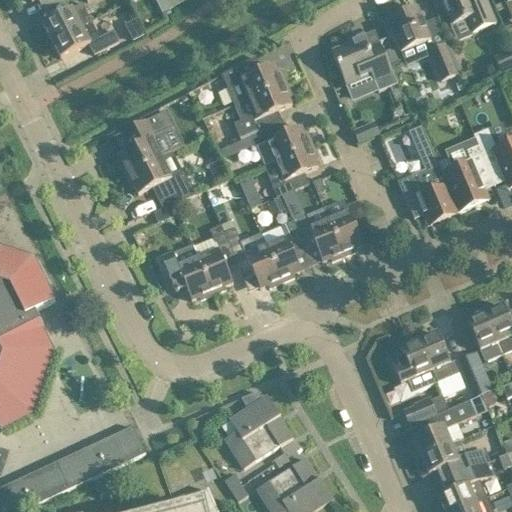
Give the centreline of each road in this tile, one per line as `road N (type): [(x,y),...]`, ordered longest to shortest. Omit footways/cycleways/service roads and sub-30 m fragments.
road 1 (unclassified): [(314,332),(289,328),(191,369),(157,360),(0,57)]
road 2 (residential): [(425,262),(396,197),(360,183),(304,37),(364,0)]
road 3 (unclassified): [(400,511),(334,352),(314,332)]
road 4 (residential): [(314,332),(341,296),(425,262)]
